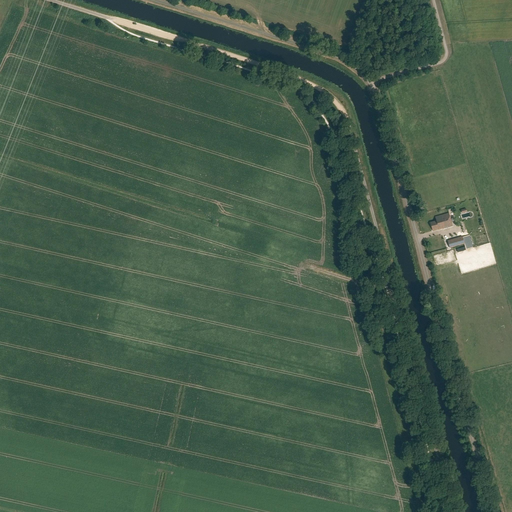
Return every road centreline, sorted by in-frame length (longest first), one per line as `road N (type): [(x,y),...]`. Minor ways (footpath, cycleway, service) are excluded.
road 1 (unclassified): [(340,108),(452,511)]
road 2 (track): [(407,204),(375,93),(349,63),(150,0)]
road 3 (unclassified): [(492,511),(407,204)]
road 4 (track): [(104,17),(278,71),(340,108)]
road 5 (track): [(369,82),(445,57),(433,0)]
